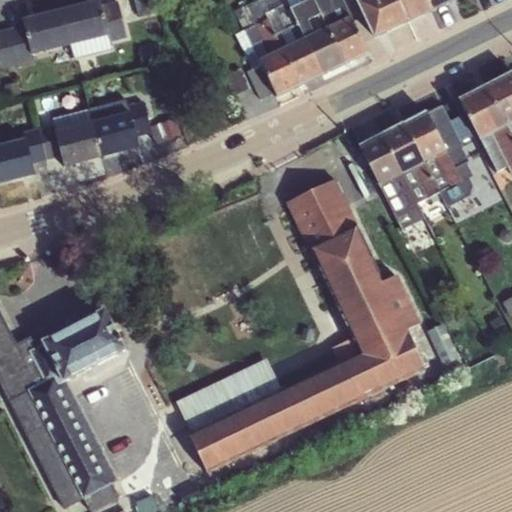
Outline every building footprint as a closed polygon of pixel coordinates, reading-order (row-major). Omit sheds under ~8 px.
[(62,10),(70,48),(73,60),(112,51),(110,44),(127,40),(118,2),(103,6),(101,0),(62,10)] [(260,0),(258,1),(301,90),(324,78),(286,0),(260,0)] [(346,67),(321,0),(286,0),(324,78),(346,67)] [(321,0),(346,67),(369,56),(343,0),(321,0)] [(409,25),(396,0),(358,0),(355,2),(374,42),(409,25)] [(396,0),(409,25),(433,14),(426,0),(396,0)] [(426,0),(433,14),(456,3),(454,0),(426,0)] [(301,90),(258,1),(233,13),(242,32),(235,36),(250,71),(245,74),(260,102),(275,96),(278,101),(301,90)] [(70,48),(62,10),(21,21),(23,27),(7,31),(15,67),(35,63),(33,57),(70,48)] [(0,71),(15,67),(7,31),(0,32),(0,71)] [(483,87),(504,130),(511,126),(511,72),(483,87)] [(504,130),(483,87),(457,101),(497,174),(507,169),(505,169),(506,168),(492,136),(504,130)] [(89,110),(101,161),(139,151),(137,139),(152,135),(143,103),(127,107),(126,101),(89,110)] [(101,161),(89,110),(53,120),(53,127),(39,130),(45,163),(60,159),(65,170),(101,161)] [(402,125),(439,195),(442,201),(427,209),(431,217),(468,198),(472,188),(466,174),(471,170),(467,165),(469,162),(446,121),(434,126),(425,112),(402,125)] [(439,195),(402,125),(380,136),(415,206),(439,195)] [(0,146),(0,186),(34,177),(33,166),(45,163),(39,130),(22,134),(22,141),(0,146)] [(415,206),(380,136),(358,148),(402,232),(423,220),(415,206)] [(267,360),(173,403),(187,435),(207,476),(426,372),(408,332),(420,327),(397,277),(384,283),(362,237),(335,180),(286,204),(313,261),(358,354),(281,391),(267,360)] [(109,488),(113,486),(119,483),(68,383),(128,352),(105,309),(43,341),(40,343),(58,376),(27,392),(83,502),(109,488)] [(40,343),(43,341),(39,334),(17,345),(0,313),(0,384),(9,403),(8,403),(64,511),(84,502),(90,511),(97,511),(120,500),(113,486),(109,488),(83,502),(27,392),(58,376),(40,343)]
